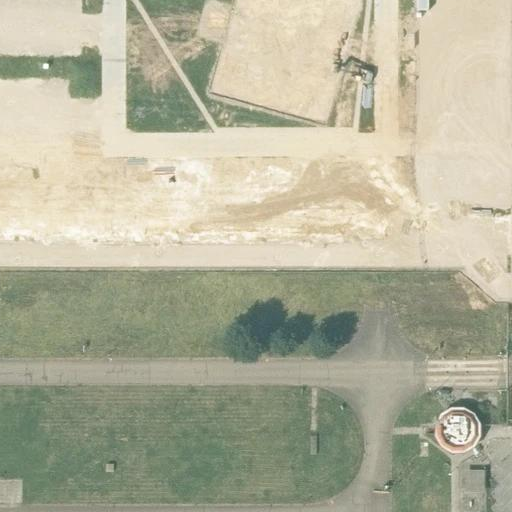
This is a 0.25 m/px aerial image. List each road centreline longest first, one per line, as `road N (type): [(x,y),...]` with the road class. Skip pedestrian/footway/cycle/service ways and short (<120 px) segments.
road 1 (unknown): [(382,374),(0,378)]
road 2 (unknown): [(373,511),(382,374)]
road 3 (unknown): [(382,374),(511,374)]
